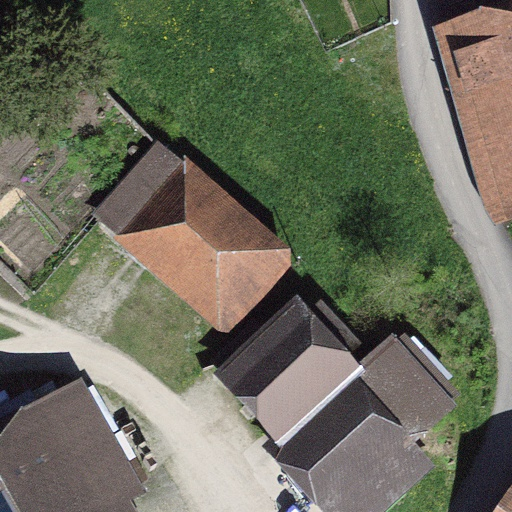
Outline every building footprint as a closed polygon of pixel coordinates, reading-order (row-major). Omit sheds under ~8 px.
[(511,209),(511,22),(460,37),(507,211),(511,209)] [(284,268),(157,153),(105,209),(232,324),(284,268)] [(320,309),(271,352),(251,328),(211,363),(232,386),(242,377),(295,435),(343,390),(349,398),(402,456),(446,414),(391,353),(374,369),(320,309)] [(339,511),(390,511),(425,480),(402,456),(349,398),(343,390),(295,435),(281,448),(339,511)] [(0,511),(101,511),(63,443),(60,444),(38,408),(0,429),(0,511)]
